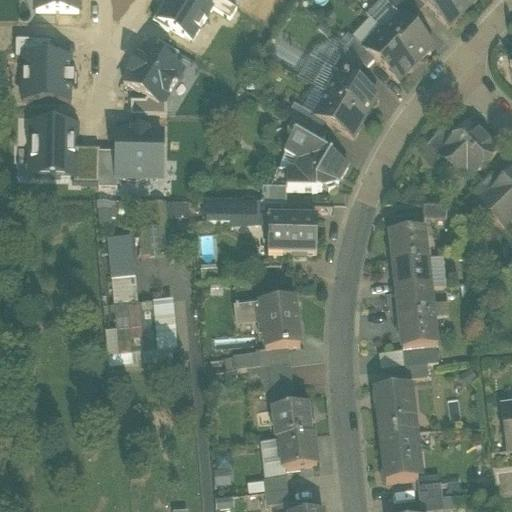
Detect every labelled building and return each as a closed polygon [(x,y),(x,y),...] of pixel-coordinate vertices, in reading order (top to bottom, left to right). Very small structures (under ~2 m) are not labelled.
[(78,0),(35,0),(35,14),(78,15),(78,0)] [(163,8),(153,24),(168,34),(170,31),(191,45),(212,11),(203,5),(195,0),(171,0),(165,10),(163,8)] [(206,0),(203,5),(212,11),(230,22),(237,10),(220,0),(206,0)] [(418,19),(417,18),(398,0),(386,0),(383,3),(400,20),(401,19),(410,27),(418,19)] [(398,0),(417,18),(425,9),(415,0),(398,0)] [(448,31),(466,13),(451,0),(415,0),(425,9),(448,31)] [(451,0),(466,13),(478,0),(451,0)] [(369,23),(381,34),(415,68),(433,50),(410,27),(401,19),(400,20),(383,3),(366,21),(369,23)] [(381,34),(369,23),(352,40),(354,42),(364,51),(381,34)] [(398,86),(415,68),(381,34),(364,51),(363,52),(375,63),(398,86)] [(15,62),(23,63),(23,60),(51,60),(51,42),(15,42),(15,62)] [(363,69),(366,72),(375,63),(363,52),(364,51),(354,42),(345,51),(363,69)] [(70,61),(51,60),(23,60),(23,63),(22,104),(71,105),(71,91),(77,91),(78,44),(71,43),(70,61)] [(151,54),(172,67),(178,56),(158,43),(151,54)] [(297,81),(313,91),(325,69),(332,73),(340,61),(345,51),(336,43),(314,51),(297,81)] [(130,75),(123,86),(124,87),(125,87),(147,100),(157,107),(160,103),(163,105),(164,104),(183,73),(172,67),(151,54),(144,50),(143,52),(144,52),(137,62),(137,61),(129,74),(130,75)] [(345,51),(340,61),(360,73),(363,69),(345,51)] [(340,77),(353,85),(360,73),(340,61),(332,73),(332,74),(339,78),(340,77)] [(314,91),(327,99),(365,121),(377,99),(353,85),(340,77),(339,78),(332,74),(332,73),(325,69),(313,91),(314,91)] [(327,99),(314,91),(302,112),(315,119),(327,99)] [(352,142),(365,121),(327,99),(315,119),(314,120),(325,126),(352,142)] [(145,104),(130,103),(130,118),(166,118),(166,107),(167,106),(164,104),(163,105),(160,103),(157,107),(147,100),(145,104)] [(294,122),(319,136),(325,126),(314,120),(315,119),(302,112),(294,107),(288,118),(294,122)] [(295,137),(319,151),(325,140),(319,136),(294,122),(287,134),(294,138),(295,137)] [(467,173),(473,179),(498,154),(471,127),(455,144),(441,158),(442,159),(461,178),(467,173)] [(73,181),(74,181),(75,152),(75,129),(31,128),(30,179),(73,181)] [(420,155),(433,167),(442,159),(441,158),(455,144),(443,132),(420,155)] [(132,134),(132,136),(117,136),(117,155),(117,180),(161,180),(162,136),(147,136),(147,134),(132,134)] [(322,194),(322,191),(323,191),(327,190),(331,188),(333,186),(334,184),(338,187),(348,169),(331,160),(332,158),(319,151),(295,137),(294,138),(284,155),(285,156),(278,173),(277,173),(270,192),(269,195),(286,195),(317,195),(317,194),(322,194)] [(99,152),(75,152),(74,181),(73,181),(72,188),(98,187),(99,154),(99,152)] [(117,191),(117,180),(117,155),(99,154),(98,187),(98,190),(117,191)] [(511,215),(511,174),(501,185),(482,203),(480,206),(497,222),(508,211),(511,215)] [(474,195),(482,203),(501,185),(492,177),(474,195)] [(262,206),(286,207),(286,195),(269,195),(270,192),(262,192),(262,206)] [(113,231),(110,203),(96,205),(98,232),(113,231)] [(154,231),(165,230),(169,230),(168,222),(166,208),(166,204),(152,206),(154,231)] [(187,206),(166,208),(168,222),(188,220),(187,206)] [(231,225),(233,225),(233,220),(233,206),(206,206),(206,225),(231,225)] [(260,220),(260,219),(260,207),(233,206),(233,220),(260,220)] [(423,223),(445,224),(445,210),(423,209),(423,223)] [(511,215),(508,211),(497,222),(503,229),(511,219),(511,215)] [(268,222),(269,222),(270,219),(260,219),(260,220),(233,220),(233,225),(231,225),(232,232),(268,230),(268,222)] [(268,257),(316,258),(317,224),(285,224),(285,223),(269,222),(268,222),(268,230),(268,257)] [(139,232),(141,259),(168,257),(165,230),(154,231),(139,232)] [(390,237),(393,266),(427,263),(424,233),(390,237)] [(111,282),(133,280),(129,239),(107,241),(111,282)] [(427,263),(430,292),(446,291),(443,261),(427,263)] [(393,266),(396,296),(430,292),(427,263),(393,266)] [(218,272),(201,273),(201,286),(218,285),(218,272)] [(133,280),(111,282),(114,307),(137,305),(135,280),(133,280)] [(396,296),(399,325),(433,322),(432,308),(430,292),(396,296)] [(173,303),(168,304),(172,353),(177,352),(173,303)] [(265,354),(265,355),(288,352),(299,351),(294,303),(261,306),(263,324),(264,338),(263,338),(265,354)] [(157,354),(172,353),(168,304),(153,305),(157,354)] [(116,332),(118,358),(157,354),(153,305),(114,309),(116,332)] [(263,324),(261,306),(234,309),(236,327),(263,324)] [(432,308),(433,322),(449,320),(448,306),(432,308)] [(436,351),(433,322),(399,325),(402,355),(424,352),(436,351)] [(107,359),(118,358),(116,332),(105,333),(107,359)] [(424,352),(426,368),(438,367),(436,351),(424,352)] [(290,368),(288,352),(265,355),(265,354),(256,356),(257,358),(259,371),(268,371),(290,368)] [(402,355),(404,371),(426,368),(424,352),(402,355)] [(118,358),(107,359),(108,370),(173,364),(172,353),(157,354),(118,358)] [(380,373),(404,371),(402,355),(378,357),(380,373)] [(233,360),(235,374),(259,371),(257,358),(233,360)] [(268,371),(270,393),(293,391),(290,368),(268,371)] [(428,382),(426,368),(404,371),(406,384),(428,382)] [(476,381),(469,371),(457,380),(464,390),(476,381)] [(375,394),(380,440),(413,437),(411,423),(413,423),(411,405),(409,405),(408,390),(375,394)] [(294,405),(293,391),(270,393),(272,407),(294,405)] [(312,425),(311,412),(306,412),(306,409),(273,413),(276,444),(310,440),(308,425),(312,425)] [(511,414),(502,416),(507,455),(511,454),(511,414)] [(414,451),(413,437),(380,440),(385,487),(418,484),(416,469),(418,468),(416,451),(414,451)] [(313,440),(310,440),(276,444),(260,446),(264,483),(286,480),(285,474),(317,471),(313,440)] [(496,495),(493,469),(475,472),(478,497),(496,495)] [(230,472),(213,473),(214,490),(231,489),(230,472)] [(264,483),(265,496),(287,494),(286,480),(264,483)] [(418,490),(419,504),(441,501),(440,488),(418,490)] [(289,507),(287,494),(265,496),(267,510),(289,507)] [(233,511),(233,500),(215,502),(215,511),(233,511)] [(442,511),(441,501),(419,504),(420,511),(442,511)]
